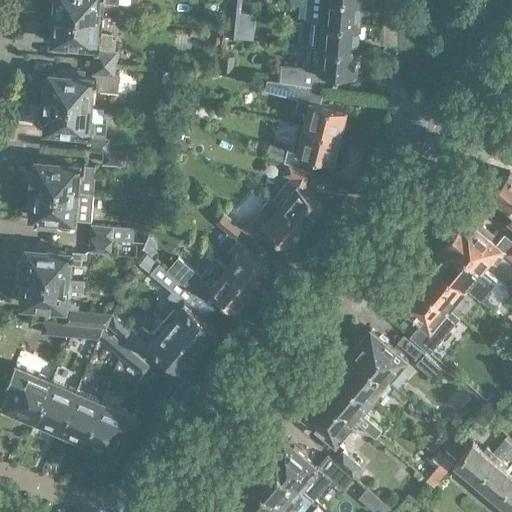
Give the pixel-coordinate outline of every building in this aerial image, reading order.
[(56,0),(55,12),(100,16),(102,0),(114,1),(113,0),(56,0)] [(231,0),(230,9),(241,10),(242,0),(231,0)] [(322,0),(321,18),(359,22),(361,0),(322,0)] [(230,9),(228,35),(238,36),(241,10),(230,9)] [(100,16),(55,12),(53,40),(61,41),(60,47),(72,48),(73,45),(86,47),(86,43),(95,44),(94,60),(115,62),(116,50),(112,50),(114,38),(110,38),(110,33),(99,32),(100,16)] [(321,18),(319,44),(357,47),(359,22),(321,18)] [(285,67),(283,80),(306,83),(308,71),(313,71),(354,75),(357,47),(319,44),(317,60),(301,58),(301,68),(285,67)] [(235,53),(221,52),(220,68),(233,69),(235,53)] [(45,82),(43,100),(90,104),(91,88),(116,90),(118,73),(114,73),(115,62),(94,60),(92,76),(84,75),(84,71),(72,70),(71,68),(59,67),(58,73),(50,72),(49,83),(45,82)] [(283,80),(266,78),(264,89),(299,97),(296,108),(302,110),(302,111),(306,112),(303,126),(339,134),(346,109),(319,103),(323,87),(306,83),(283,80)] [(90,104),(43,100),(41,117),(46,118),(45,128),(53,129),(52,135),(64,136),(64,134),(78,136),(78,131),(87,132),(86,148),(104,149),(104,150),(126,152),(126,150),(122,149),(123,139),(110,138),(110,136),(106,136),(105,136),(106,132),(104,132),(106,121),(103,121),(104,105),(90,104)] [(287,147),(284,160),(288,162),(309,171),(311,172),(314,160),(330,164),(331,160),(333,161),(339,134),(303,126),(299,125),(293,148),(287,147)] [(126,152),(104,150),(103,162),(125,164),(126,152)] [(37,159),(34,187),(93,193),(95,165),(71,162),(71,159),(58,157),(58,156),(45,154),(44,160),(37,159)] [(288,188),(278,200),(307,225),(322,207),(308,195),(312,191),(304,184),(309,171),(288,162),(284,173),(292,176),(284,185),(288,188)] [(511,172),(509,170),(492,189),(511,206),(511,215),(509,218),(511,220),(511,172)] [(93,193),(34,187),(32,215),(90,220),(93,193)] [(247,215),(239,224),(239,225),(241,227),(257,240),(263,233),(270,240),(275,235),(289,247),(307,225),(278,200),(270,194),(250,218),(247,215)] [(236,256),(227,266),(254,288),(271,268),(234,237),(241,227),(239,225),(239,224),(224,211),(216,221),(227,231),(219,242),(236,256)] [(448,238),(450,239),(481,265),(490,256),(495,260),(503,250),(490,238),(493,235),(478,222),(475,226),(466,219),(461,226),(459,225),(448,238)] [(94,225),(93,236),(112,239),(143,241),(144,235),(148,236),(148,231),(94,225)] [(112,239),(93,236),(91,251),(111,253),(112,239)] [(450,239),(433,258),(465,285),(473,275),(477,278),(485,268),(481,265),(450,239)] [(19,274),(25,275),(68,279),(70,263),(80,264),(81,257),(85,257),(85,253),(57,250),(57,249),(44,247),(45,246),(36,245),(36,248),(27,248),(26,253),(25,253),(22,256),(22,258),(21,258),(19,274)] [(201,277),(209,285),(207,288),(219,298),(221,296),(237,309),(254,288),(227,266),(217,257),(201,277)] [(433,258),(416,278),(451,308),(448,305),(457,294),(460,297),(468,288),(465,285),(433,258)] [(170,272),(159,261),(151,271),(169,286),(177,277),(170,272)] [(178,262),(170,272),(177,277),(197,293),(205,284),(178,262)] [(83,280),(68,279),(25,275),(22,303),(65,307),(63,321),(63,322),(74,323),(103,325),(107,326),(108,323),(107,323),(112,311),(78,308),(78,305),(74,301),(67,300),(68,290),(82,291),(83,280)] [(451,308),(416,278),(399,298),(416,313),(413,317),(427,329),(440,314),(443,317),(451,308)] [(174,305),(163,319),(198,348),(215,328),(200,315),(202,313),(173,288),(167,295),(174,301),(174,305)] [(107,323),(108,323),(126,339),(134,329),(113,311),(112,311),(107,323)] [(142,326),(137,331),(136,332),(165,356),(167,354),(183,367),(198,348),(163,319),(152,331),(149,332),(142,326)] [(63,322),(63,321),(43,320),(41,332),(70,334),(74,323),(63,322)] [(74,323),(70,334),(99,337),(103,325),(74,323)] [(103,325),(99,337),(100,337),(120,354),(124,343),(103,325)] [(371,327),(353,348),(391,380),(409,359),(395,346),(395,345),(387,338),(388,337),(382,333),(380,335),(371,327)] [(425,353),(403,334),(397,341),(415,356),(414,357),(418,361),(425,353)] [(150,364),(124,343),(120,354),(143,373),(150,364)] [(353,348),(336,368),(374,400),(391,380),(353,348)] [(51,378),(16,363),(8,382),(13,383),(4,403),(35,416),(51,378)] [(336,368),(320,388),(357,420),(376,435),(382,428),(363,412),(374,400),(336,368)] [(76,388),(51,378),(35,416),(60,427),(76,388)] [(408,395),(395,384),(391,389),(404,400),(408,395)] [(106,387),(100,399),(84,437),(116,451),(124,430),(129,432),(137,414),(119,407),(124,395),(106,387)] [(100,399),(76,388),(60,427),(84,437),(100,399)] [(357,420),(320,388),(301,409),(311,417),(309,419),(315,424),(316,423),(324,430),(325,429),(339,441),(357,420)] [(274,441),(263,454),(314,497),(331,478),(342,487),(347,482),(362,493),(367,486),(353,475),(335,459),(328,454),(318,466),(306,456),(309,453),(291,438),(289,441),(284,437),(282,440),(280,440),(277,441),(275,443),(274,441)] [(511,445),(511,443),(505,437),(497,446),(505,453),(511,445)] [(483,450),(473,441),(454,462),(468,474),(466,476),(471,480),(473,478),(475,481),(494,459),(498,462),(501,458),(505,453),(497,446),(493,451),(487,446),(483,450)] [(343,449),(335,459),(353,475),(362,464),(343,449)] [(263,454),(246,474),(284,507),(290,511),(301,511),(314,497),(263,454)] [(425,478),(434,486),(451,464),(442,457),(425,478)] [(494,459),(475,481),(477,482),(475,484),(480,488),(482,486),(496,498),(511,479),(511,474),(504,467),(507,463),(501,458),(498,462),(494,459)] [(246,474),(229,494),(250,511),(279,511),(284,507),(246,474)] [(511,511),(511,479),(496,498),(509,509),(507,511),(511,511)] [(250,511),(229,494),(213,511),(250,511)]
